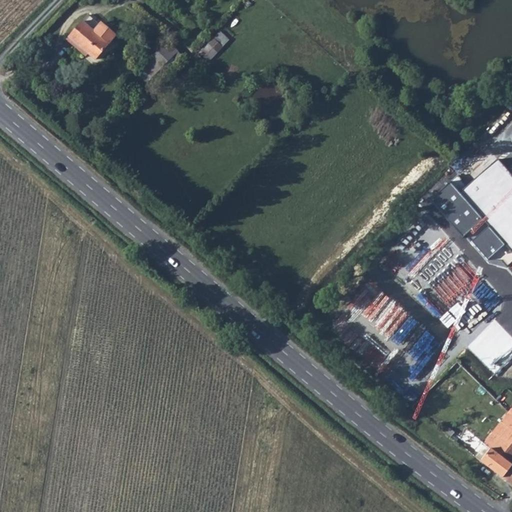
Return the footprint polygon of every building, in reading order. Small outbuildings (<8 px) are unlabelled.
[(101,30),(88,18),(68,40),(94,63),(116,38),(103,27),(101,30)] [(214,57),(231,40),(222,31),(205,47),(214,57)] [(143,70),(154,81),(180,54),(169,44),(143,70)] [(511,182),(493,161),(457,192),(511,255),(511,182)] [(511,425),(511,407),(510,409),(503,419),(511,425)] [(493,432),(503,440),(511,429),(511,425),(503,419),(493,432)] [(504,477),(511,466),(511,429),(503,440),(493,432),(487,441),(483,438),(478,445),(488,453),(483,460),(504,477)]
